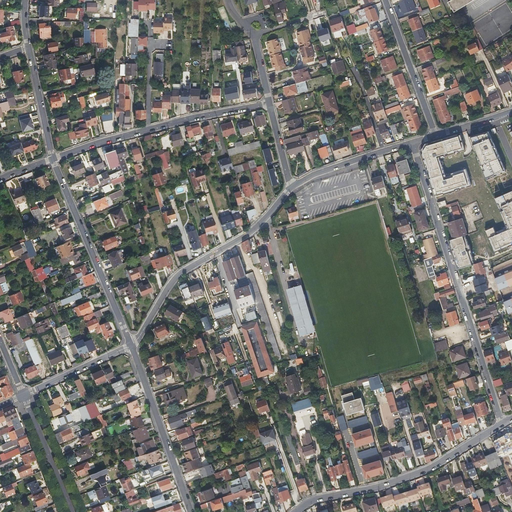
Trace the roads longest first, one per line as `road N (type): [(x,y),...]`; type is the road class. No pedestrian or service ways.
road 1 (residential): [(411,141),(502,423)]
road 2 (residential): [(131,345),(180,272),(250,232),(292,186)]
road 3 (residential): [(502,423),(430,467),(316,498),(295,511)]
road 4 (residential): [(269,103),(52,158)]
road 5 (residential): [(131,345),(52,158)]
road 6 (residential): [(190,511),(131,345)]
road 7 (residential): [(435,135),(385,0)]
road 8 (residential): [(292,186),(411,141)]
road 9 (residential): [(73,511),(24,395)]
